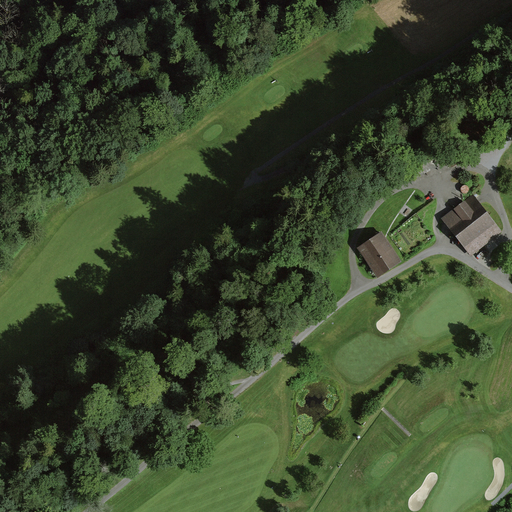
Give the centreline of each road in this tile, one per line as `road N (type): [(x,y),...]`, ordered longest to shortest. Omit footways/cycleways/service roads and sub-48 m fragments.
road 1 (track): [(227,393),(362,285),(430,249),(441,247),(511,286)]
road 2 (track): [(227,393),(88,511)]
road 3 (track): [(362,285),(354,242),(376,203),(396,190),(437,187)]
